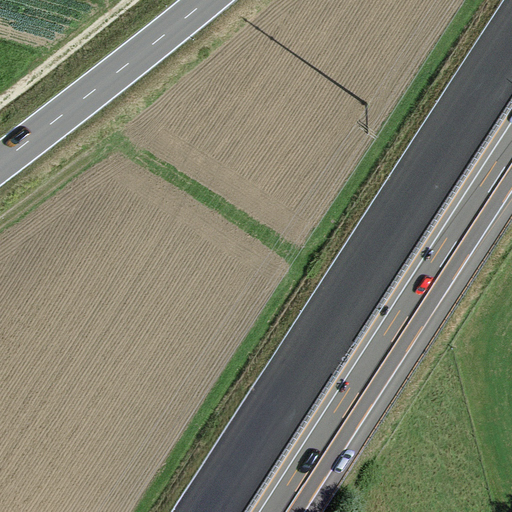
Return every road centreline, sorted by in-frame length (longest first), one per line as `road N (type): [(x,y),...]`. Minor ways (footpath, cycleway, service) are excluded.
road 1 (motorway): [(511,55),(217,511)]
road 2 (motorway): [(282,511),(511,157)]
road 3 (primary): [(0,163),(206,0)]
road 4 (track): [(131,0),(0,102)]
